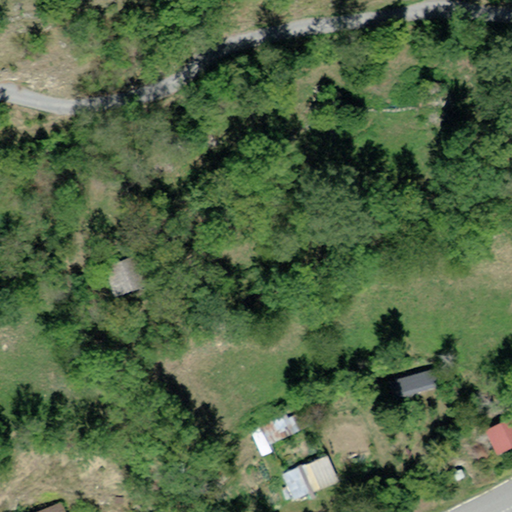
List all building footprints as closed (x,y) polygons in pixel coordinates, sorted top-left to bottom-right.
[(148,249),(106,265),(118,298),(161,282),(148,249)] [(449,365),(402,375),(408,398),(454,387),(449,365)] [(511,393),(508,385),(464,405),(490,461),(511,450),(511,393)] [(309,403),(258,431),(270,452),(321,424),(309,403)] [(328,451),(280,471),(292,501),(341,482),(328,451)]
